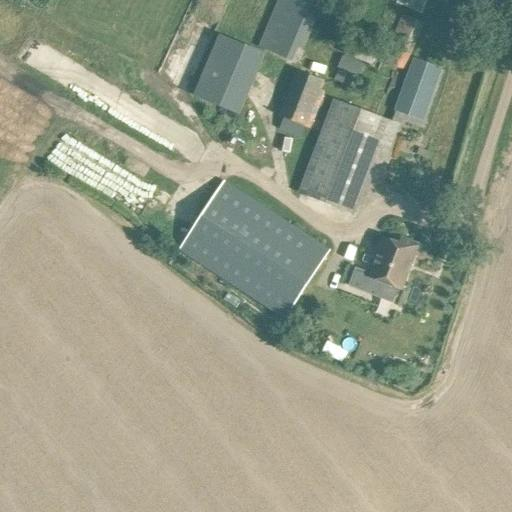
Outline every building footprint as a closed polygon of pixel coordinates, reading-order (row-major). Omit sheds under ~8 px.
[(319,0),(279,0),(260,47),(293,60),(298,48),(304,50),(324,2),(319,0)] [(395,0),(395,1),(421,14),(427,0),(395,0)] [(470,25),(477,7),(461,1),(454,19),(470,25)] [(240,113),(265,52),(219,33),(194,94),(240,113)] [(345,55),(336,79),(352,85),(357,73),(361,75),(365,63),(345,55)] [(422,123),(443,70),(414,58),(393,111),(422,123)] [(298,69),(280,115),(284,116),(279,129),(301,138),(307,126),(311,127),(326,91),(321,89),(325,80),(298,69)] [(334,99),(299,191),(351,210),(373,149),(388,155),(399,124),(334,99)] [(227,183),(182,252),(286,320),(331,251),(227,183)] [(385,238),(370,277),(402,290),(420,244),(402,237),(400,243),(385,238)]
